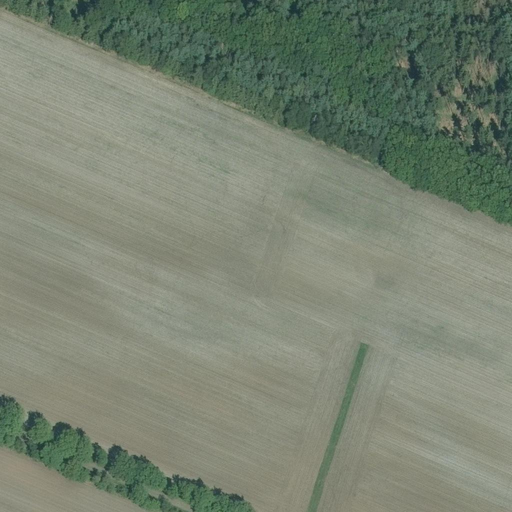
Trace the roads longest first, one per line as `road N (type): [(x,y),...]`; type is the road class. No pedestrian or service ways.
road 1 (track): [(511,28),(128,23)]
road 2 (track): [(181,511),(0,434)]
